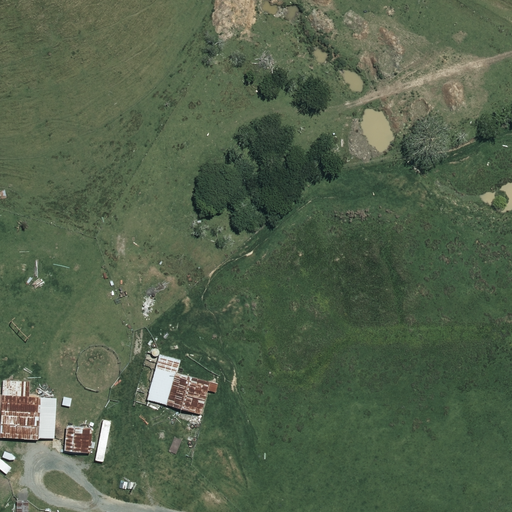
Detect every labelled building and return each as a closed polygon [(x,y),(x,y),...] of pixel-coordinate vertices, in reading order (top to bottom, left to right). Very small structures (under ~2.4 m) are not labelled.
[(179,359),(158,353),(146,398),(200,412),(207,389),(215,391),(216,384),(176,373),(179,359)] [(25,381),(2,380),(2,394),(0,393),(0,434),(53,437),(55,396),(24,395),(25,381)] [(113,457),(116,417),(96,416),(92,460),(102,461),(102,456),(113,457)] [(90,425),(66,423),(64,448),(88,450),(90,425)] [(26,511),(28,502),(18,502),(17,511),(26,511)]
